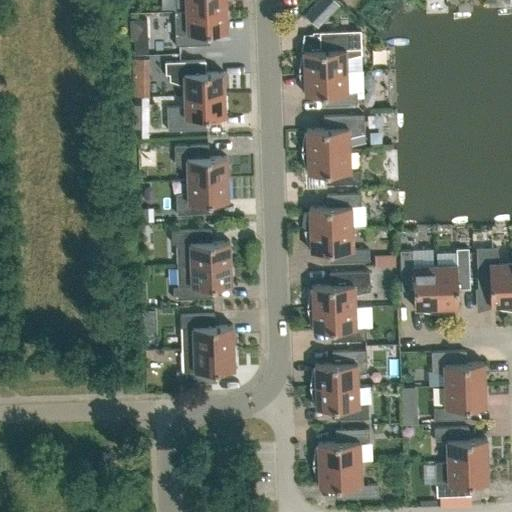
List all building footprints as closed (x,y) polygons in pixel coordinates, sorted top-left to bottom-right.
[(185,0),(186,10),(226,9),(225,0),(185,0)] [(316,0),(312,5),(324,17),(338,3),(335,0),(316,0)] [(209,31),(227,31),(226,9),(186,10),(187,32),(175,32),(175,45),(209,43),(209,31)] [(298,71),(298,72),(347,70),(347,69),(346,69),(346,58),(361,54),(361,35),(361,29),(319,31),(320,49),(303,49),(303,54),(301,54),(298,71)] [(180,84),(184,84),(184,95),(224,93),(223,71),(206,72),(205,60),(165,61),(165,74),(169,74),(169,80),(180,84)] [(323,93),(323,105),(357,104),(357,91),(347,92),(346,71),(347,71),(347,70),(298,72),(302,89),(305,89),(305,94),(323,93)] [(358,82),(358,96),(374,96),(374,82),(358,82)] [(207,116),(225,115),(224,93),(184,95),(185,106),(166,106),(167,129),(208,128),(207,116)] [(388,102),(371,103),(372,126),(389,125),(388,102)] [(301,149),(301,150),(350,148),(349,148),(349,136),(364,132),(364,126),(364,114),(323,115),(324,127),(306,128),(306,132),(304,132),(301,149)] [(174,145),(174,158),(175,163),(182,168),(187,168),(187,179),(227,178),(226,155),(209,156),(208,144),(174,145)] [(307,168),(308,172),(325,171),(326,183),(360,182),(360,170),(350,170),(349,149),(350,149),(350,148),(301,150),(301,151),(305,168),(307,168)] [(176,214),(210,212),(210,200),(228,200),(227,178),(187,179),(188,190),(176,194),(176,214)] [(352,227),(352,226),(351,205),(360,205),(360,192),(326,193),(327,205),(309,206),(309,210),(306,211),(304,228),(352,227)] [(304,228),(304,229),(308,246),(310,246),(310,250),(328,250),(329,262),(369,260),(368,248),(353,249),(352,227),(304,228)] [(176,242),(177,264),(230,262),(229,240),(212,241),(211,228),(171,230),(171,242),(176,242)] [(511,310),(511,309),(511,295),(511,261),(510,261),(499,262),(499,260),(496,246),(476,247),(477,287),(489,287),(490,304),(494,304),(495,307),(511,309),(511,310)] [(456,248),(456,263),(435,264),(435,263),(434,263),(436,312),(437,312),(454,308),(454,306),(458,306),(458,288),(470,287),(468,247),(456,248)] [(436,312),(434,263),(434,264),(413,265),(412,249),(400,250),(401,290),(413,289),(414,307),(418,307),(418,310),(436,312)] [(173,298),(214,297),(213,285),(231,284),(230,262),(177,264),(177,286),(173,286),(173,298)] [(306,306),(306,307),(355,305),(354,292),(356,292),(370,290),(369,271),(329,272),(329,284),(312,284),(312,289),(309,289),(307,306),(306,306)] [(307,307),(310,325),(313,325),(313,329),(331,328),(331,340),(366,339),(365,327),(355,327),(355,306),(355,305),(306,307),(307,307)] [(180,314),(181,334),(181,348),(233,346),(232,324),(215,325),(214,313),(180,314)] [(165,361),(176,360),(175,343),(163,343),(165,361)] [(216,369),(234,369),(233,346),(181,348),(182,370),(176,370),(176,383),(216,381),(216,369)] [(332,362),(314,363),(314,367),(312,367),(310,385),(309,385),(358,384),(358,383),(357,383),(357,362),(366,361),(366,349),(332,350),(332,362)] [(484,383),(483,361),(466,361),(465,349),(431,351),(432,371),(444,374),(444,384),(484,383)] [(434,419),(468,418),(467,406),(485,405),(484,383),(444,384),(445,406),(433,407),(434,419)] [(358,384),(309,385),(309,386),(310,386),(313,403),(316,403),(316,407),(334,407),(334,419),(368,417),(368,405),(358,405),(358,384)] [(416,407),(402,407),(403,423),(417,422),(416,407)] [(434,439),(446,439),(447,461),(487,459),(486,437),(468,438),(468,426),(434,427),(434,439)] [(312,463),(312,464),(361,462),(361,461),(360,461),(359,440),(369,440),(369,427),(335,429),(335,440),(317,441),(317,446),(315,446),(312,463)] [(436,495),(470,494),(470,482),(488,482),(487,459),(447,461),(435,461),(436,495)] [(360,462),(361,462),(312,464),(316,481),(319,481),(319,486),(337,485),(337,497),(377,495),(377,483),(361,484),(360,462)]
